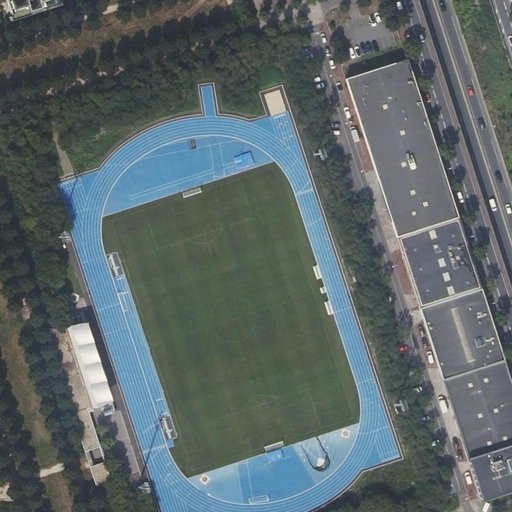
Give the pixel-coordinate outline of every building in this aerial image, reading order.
[(10,0),(14,14),(25,10),(27,15),(39,11),(38,8),(43,6),(44,10),(51,8),(50,3),(57,0),(10,0)] [(25,10),(14,14),(13,14),(14,19),(27,15),(25,10)] [(345,79),(396,237),(458,217),(407,59),(345,79)] [(481,289),(458,217),(396,237),(419,309),(481,289)] [(442,380),(504,360),(481,289),(419,309),(442,380)] [(72,327),(98,407),(108,404),(111,410),(103,413),(105,417),(117,413),(87,322),(72,327)] [(89,410),(98,407),(72,327),(71,327),(69,328),(70,331),(68,331),(66,325),(46,331),(86,452),(101,448),(89,410)] [(511,386),(504,360),(442,380),(480,498),(511,487),(511,386)] [(105,463),(91,467),(97,487),(111,482),(105,463)]
